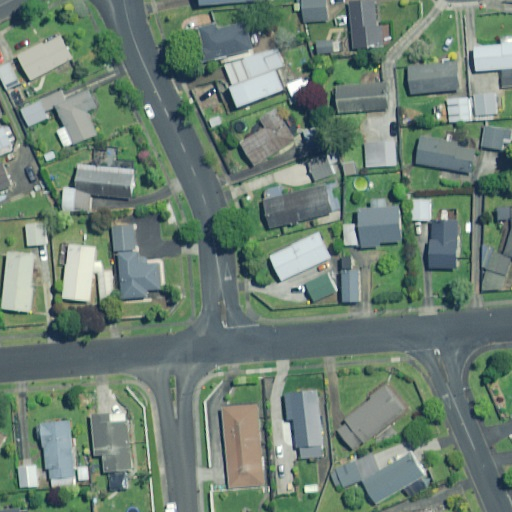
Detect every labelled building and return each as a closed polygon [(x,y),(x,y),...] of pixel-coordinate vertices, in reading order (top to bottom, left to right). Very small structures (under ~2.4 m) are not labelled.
[(329,21),(327,0),(302,0),(304,23),(329,21)] [(378,25),(375,0),(350,3),(356,50),(385,46),(382,25),(378,25)] [(254,50),(246,23),(219,31),(217,25),(199,31),(208,63),(254,50)] [(73,60),(62,36),(19,57),(31,81),(73,60)] [(511,37),(508,38),(508,44),(476,46),(478,71),(511,68),(511,37)] [(334,55),(335,43),(324,41),(322,54),(334,55)] [(284,67),(277,48),(254,57),(253,53),(224,64),(241,109),(286,91),(278,70),(284,67)] [(461,90),(458,63),(408,67),(411,95),(461,90)] [(19,85),(9,64),(0,68),(0,78),(6,92),(19,85)] [(314,95),(308,78),(288,85),(294,102),(314,95)] [(389,110),(387,85),(336,88),(337,114),(389,110)] [(66,101),(62,92),(20,109),(27,128),(47,119),(44,113),(58,107),(74,146),(97,136),(88,113),(98,108),(91,91),(66,101)] [(496,115),(494,94),(474,95),(476,116),(496,115)] [(470,122),(468,99),(448,101),(450,124),(470,122)] [(297,142),(279,111),(263,121),(267,129),(242,143),(255,166),(297,142)] [(0,156),(18,148),(8,127),(0,130),(0,156)] [(326,145),(319,127),(304,133),(311,151),(326,145)] [(511,136),(511,131),(485,129),(483,149),(503,151),(504,142),(511,143),(511,136)] [(476,149),(422,139),(417,164),(471,175),(476,149)] [(397,166),(395,141),(366,143),(367,168),(397,166)] [(119,149),(108,148),(107,153),(97,152),(95,167),(80,166),(78,190),(65,189),(63,210),(91,212),(92,196),(133,199),(136,161),(118,160),(119,149)] [(334,175),(327,156),(309,162),(316,182),(334,175)] [(0,191),(12,187),(1,162),(0,162),(0,191)] [(359,174),(358,162),(342,164),(344,176),(359,174)] [(333,215),(328,188),(263,201),(269,228),(333,215)] [(345,226),(346,246),(362,245),(362,250),(382,249),(382,244),(402,243),(401,208),(389,209),(389,198),(370,199),(370,209),(361,210),(361,225),(345,226)] [(429,222),(430,201),(413,201),(412,221),(429,222)] [(511,221),(511,208),(498,208),(498,221),(511,221)] [(460,222),(433,220),(430,268),(457,270),(460,222)] [(48,246),(47,224),(27,225),(28,246),(48,246)] [(117,254),(138,251),(137,247),(134,224),(114,227),(117,254)] [(331,258),(320,234),(271,257),(282,282),(331,258)] [(493,248),(483,245),(477,266),(488,269),(481,291),(500,291),(510,259),(492,253),(493,248)] [(98,249),(71,246),(65,299),(92,302),(98,249)] [(138,251),(117,254),(124,301),(149,297),(148,292),(163,290),(159,263),(140,266),(139,261),(138,251)] [(36,256),(8,253),(3,310),(31,312),(36,256)] [(360,302),(358,272),(343,273),(344,303),(360,302)] [(337,292),(329,275),(308,284),(315,302),(337,292)] [(407,409),(388,386),(336,429),(355,452),(407,409)] [(324,458),(319,392),(285,394),(287,421),(294,421),(297,460),(324,458)] [(264,487),(258,406),(223,408),(229,490),(264,487)] [(134,471),(130,414),(93,416),(96,457),(104,456),(106,473),(111,473),(112,491),(128,490),(127,472),(134,471)] [(76,486),(72,422),(42,424),(45,461),(48,461),(50,488),(76,486)] [(0,449),(8,437),(0,431),(0,449)] [(424,477),(409,450),(389,461),(392,465),(359,483),(373,507),(404,489),(409,498),(422,491),(416,482),(424,477)] [(362,481),(355,463),(335,470),(342,489),(362,481)] [(38,487),(37,466),(21,467),(23,489),(38,487)] [(88,468),(79,468),(79,481),(88,481),(88,468)]
